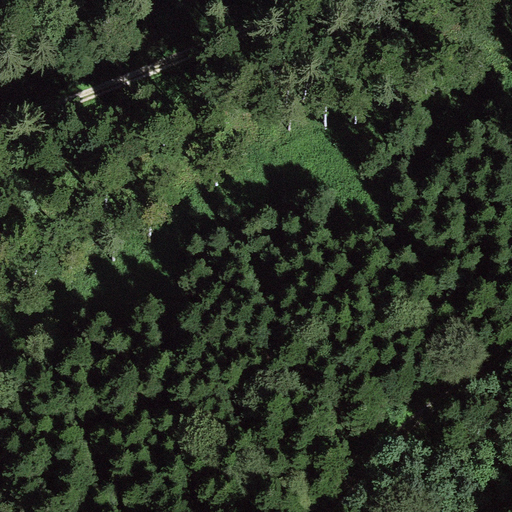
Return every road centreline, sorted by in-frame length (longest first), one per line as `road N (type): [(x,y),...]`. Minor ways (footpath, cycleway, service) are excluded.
road 1 (track): [(0,336),(80,298),(290,157),(440,103)]
road 2 (track): [(328,0),(77,100),(0,122)]
road 3 (track): [(328,511),(424,414),(511,352)]
